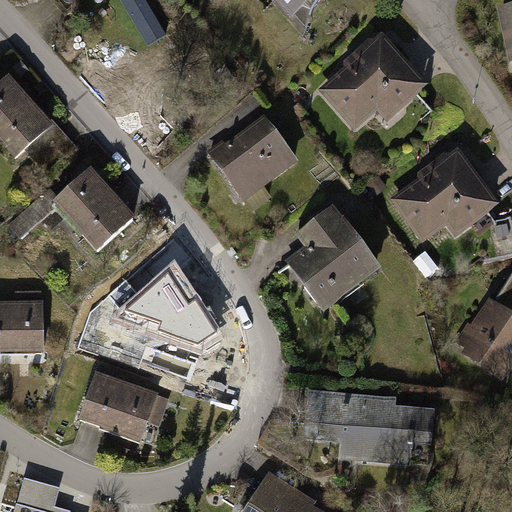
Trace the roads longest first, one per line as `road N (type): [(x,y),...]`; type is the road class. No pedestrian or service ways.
road 1 (residential): [(0,25),(264,325),(265,409),(227,467),(176,494),(91,481),(0,443)]
road 2 (residential): [(511,141),(427,0)]
